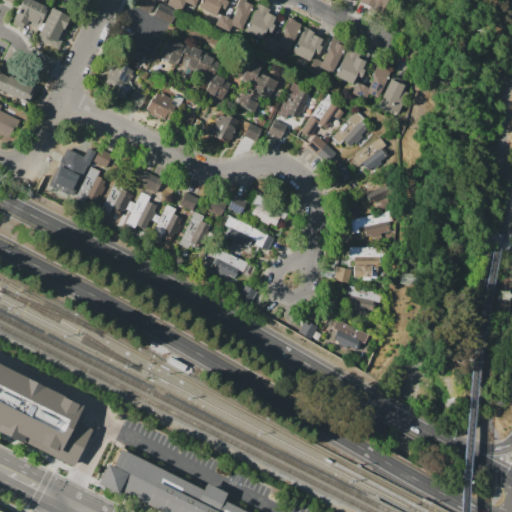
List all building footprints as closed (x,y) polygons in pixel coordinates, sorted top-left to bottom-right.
[(33,0),(46,6),(35,27),(26,22),(24,25),(11,19),(20,0),(33,0)] [(137,7),(140,0),(152,0),(154,1),(149,13),(137,7)] [(197,0),(194,6),(185,1),(180,11),(166,4),(168,0),(197,0)] [(228,0),(224,9),(219,6),(214,16),(197,7),(200,0),(228,0)] [(238,0),(243,0),(243,1),(253,6),(240,31),(226,24),(238,0)] [(387,0),(382,11),(381,13),(359,2),(359,0),(387,0)] [(159,3),(177,12),(171,24),(152,15),(159,3)] [(257,3),(266,8),(261,17),(262,18),(265,12),(276,18),(269,32),(264,30),(259,40),(243,32),(257,3)] [(52,8),(69,17),(64,28),(67,29),(57,49),(36,38),(52,8)] [(287,17),(295,20),(294,22),(300,25),(286,52),(277,47),(273,56),(259,49),(266,35),(277,40),(282,30),(281,30),(287,17)] [(303,27),(313,32),(312,34),(324,40),(317,54),(312,51),(307,61),(291,52),(303,27)] [(167,37),(186,46),(187,44),(214,57),(213,59),(219,62),(214,74),(224,79),(223,80),(229,83),(220,101),(203,92),(209,79),(158,55),(167,37)] [(332,38),(345,44),(331,73),(323,69),(319,78),(307,72),(314,58),(321,61),(332,38)] [(135,67),(123,61),(129,47),(141,53),(135,67)] [(347,50),(356,55),(351,63),(352,64),(356,57),(364,61),(364,62),(367,64),(360,78),(355,76),(351,84),(334,76),(347,50)] [(277,81),(267,101),(259,97),(252,112),(233,102),(241,85),(249,89),(252,84),(237,76),(243,64),(248,67),(251,60),(261,65),(257,72),(277,81)] [(112,66),(117,69),(121,63),(129,67),(128,68),(132,71),(131,74),(133,75),(127,87),(130,89),(125,100),(113,94),(115,89),(111,87),(113,82),(106,78),(112,66)] [(376,64),(390,71),(376,99),(362,92),(376,64)] [(26,103),(0,89),(0,72),(8,76),(8,75),(31,87),(32,84),(39,88),(31,102),(28,101),(26,103)] [(390,79),(409,89),(396,115),(376,105),(390,79)] [(285,118),(276,114),(291,82),(300,86),(298,90),(307,94),(302,103),(305,104),(300,114),(298,113),(295,118),(287,114),(285,118)] [(127,101),(133,89),(146,95),(139,108),(127,101)] [(143,112),(151,96),(153,97),(156,93),(159,94),(160,92),(172,98),(174,94),(183,98),(169,125),(143,112)] [(300,131),(325,93),(334,99),(331,104),(333,105),(333,104),(339,107),(338,109),(342,111),(338,118),(335,117),(330,124),(328,123),(325,128),(321,125),(320,126),(317,124),(308,137),(300,131)] [(6,138),(0,134),(0,104),(2,106),(0,108),(0,110),(16,119),(6,138)] [(193,130),(199,118),(181,109),(175,121),(193,130)] [(331,137),(355,111),(363,118),(359,122),(342,140),(339,144),(331,137)] [(238,120),(228,143),(212,136),(214,133),(210,131),(214,121),(214,120),(216,116),(218,117),(219,114),(225,117),(226,114),(238,120)] [(266,133),(272,119),(286,125),(284,130),(287,131),(282,140),(266,133)] [(242,135),(248,122),(262,129),(256,142),(242,135)] [(359,122),(342,140),(349,146),(353,142),(355,144),(362,136),(360,134),(366,128),(359,122)] [(305,145),(315,134),(326,144),(316,155),(305,145)] [(351,158),(379,137),(385,145),(361,163),(357,166),(351,158)] [(86,143),(97,149),(98,147),(112,154),(105,168),(80,156),(86,143)] [(316,155),(326,144),(336,152),(326,164),(316,155)] [(385,145),(391,153),(367,171),(361,163),(385,145)] [(59,183),(70,161),(81,166),(69,188),(59,183)] [(342,183),(333,172),(342,165),(351,176),(342,183)] [(99,171),(84,199),(76,195),(90,166),(99,171)] [(156,193),(131,180),(137,167),(163,180),(156,193)] [(97,176),(101,178),(100,179),(106,182),(98,198),(88,193),(97,176)] [(359,195),(356,187),(377,178),(381,186),(359,195)] [(114,179),(124,184),(122,188),(110,212),(108,214),(99,210),(114,179)] [(122,188),(132,193),(120,217),(110,212),(122,188)] [(378,210),(377,206),(375,207),(373,203),(369,205),(366,197),(387,189),(393,205),(378,210)] [(140,191),(149,195),(147,200),(135,223),(133,227),(124,223),(140,191)] [(178,204),(185,191),(198,198),(191,211),(178,204)] [(254,205),(251,203),(256,194),(288,210),(283,219),(278,217),(254,205)] [(239,215),(226,208),(233,195),(246,201),(239,215)] [(219,217),(207,210),(212,199),(213,197),(226,204),(219,217)] [(147,200),(135,223),(145,227),(147,222),(149,223),(155,211),(153,210),(156,205),(147,200)] [(360,215),(346,218),(344,203),(357,201),(360,215)] [(166,204),(175,209),(173,214),(180,218),(178,223),(181,225),(176,234),(173,232),(167,244),(150,236),(166,204)] [(254,205),(278,217),(274,225),(269,223),(268,225),(258,220),(259,218),(250,213),(254,205)] [(351,234),(348,219),(389,211),(391,220),(358,227),(359,232),(351,234)] [(194,212),(203,216),(200,221),(189,244),(187,248),(178,244),(194,212)] [(228,216),(272,238),(266,250),(253,243),(255,241),(251,239),(247,247),(223,235),(228,227),(224,225),(228,216)] [(200,221),(189,244),(197,248),(209,225),(200,221)] [(363,231),(389,226),(391,234),(364,240),(363,231)] [(377,263),(353,264),(353,258),(349,258),(348,247),(377,246),(377,263)] [(216,248),(246,263),(242,271),(238,269),(235,267),(216,258),(212,256),(216,248)] [(235,267),(238,269),(233,280),(210,269),(216,258),(235,267)] [(370,277),(353,278),(353,265),(377,265),(377,277),(370,277)] [(336,266),(350,269),(347,284),(334,281),(336,266)] [(236,297),(244,284),(257,291),(249,304),(236,297)] [(379,303),(374,302),(349,296),(344,295),(347,285),(381,293),(379,303)] [(349,296),(374,302),(371,314),(346,308),(349,296)] [(329,297),(340,302),(334,315),(323,310),(329,297)] [(364,344),(360,341),(337,329),(332,327),(336,318),(369,335),(364,344)] [(302,321),(303,320),(317,326),(314,331),(310,339),(297,333),(297,332),(302,321)] [(337,329),(360,341),(355,351),(347,347),(345,351),(336,346),(338,342),(332,339),(337,329)] [(310,339),(314,331),(320,334),(316,342),(310,339)] [(0,367),(76,405),(70,420),(88,429),(69,466),(0,431),(0,367)] [(163,511),(119,490),(117,494),(97,484),(107,464),(112,467),(120,449),(201,490),(204,483),(225,494),(222,500),(245,511),(163,511)]
